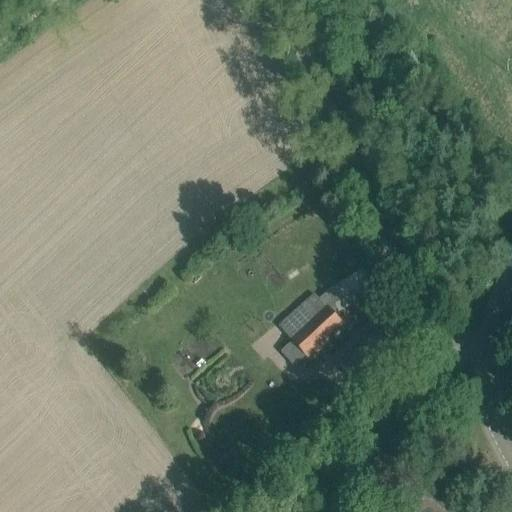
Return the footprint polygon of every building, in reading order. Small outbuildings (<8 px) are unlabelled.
[(338,311),(375,288),(364,271),(327,294),(338,311)] [(279,328),(290,340),(324,307),(313,296),(279,328)] [(342,326),(324,307),(290,340),(308,359),(342,326)] [(400,349),(379,326),(338,364),(360,387),(400,349)] [(449,511),(419,487),(399,511),(449,511)]
